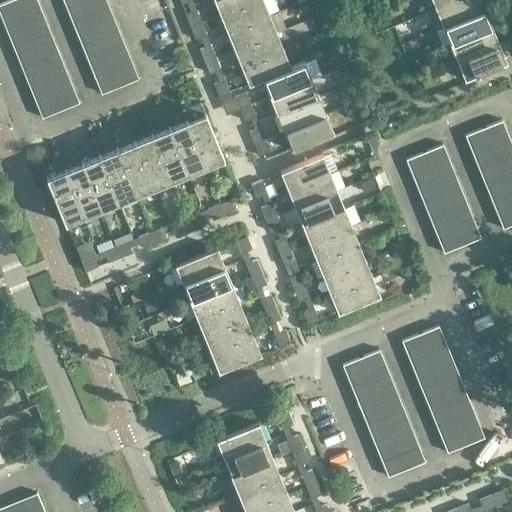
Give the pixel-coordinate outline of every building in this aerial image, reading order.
[(41,0),(0,0),(0,3),(42,115),(79,101),(41,0)] [(107,0),(64,0),(102,92),(139,77),(107,0)] [(253,0),(216,0),(222,13),(253,0)] [(268,15),(261,0),(253,0),(222,13),(229,30),(268,15)] [(483,10),(479,0),(456,0),(438,8),(445,25),(483,10)] [(202,21),(197,9),(185,14),(190,26),(202,21)] [(491,27),(483,10),(445,25),(452,43),(491,27)] [(275,32),(268,15),(229,30),(236,48),(275,32)] [(206,34),(202,21),(190,26),(195,38),(206,34)] [(498,44),(491,27),(452,43),(459,60),(498,44)] [(282,49),(275,32),(236,48),(243,65),(282,49)] [(216,56),(211,44),(200,49),(205,61),(216,56)] [(507,62),(507,61),(506,60),(505,61),(498,44),(459,60),(466,77),(464,78),(464,79),(507,62)] [(264,77),(289,67),(282,49),(243,65),(250,82),(248,83),(249,85),(264,78),(264,77)] [(221,68),(216,56),(205,61),(210,73),(221,68)] [(310,79),(303,63),(305,62),(305,60),(289,67),(264,77),(264,78),(271,95),(310,79)] [(230,91),(225,79),(214,83),(219,96),(230,91)] [(317,97),(310,79),(271,95),(278,113),(317,97)] [(251,104),(246,91),(235,96),(240,108),(251,104)] [(324,114),(317,97),(278,113),(286,130),(324,114)] [(256,116),(251,104),(240,108),(245,120),(256,116)] [(224,159),(205,112),(203,113),(204,115),(187,122),(205,164),(222,157),(222,159),(224,159)] [(334,132),(333,130),(331,131),(324,114),(286,130),(292,147),(290,148),(291,149),(334,132)] [(511,142),(501,116),(464,131),(502,224),(511,219),(511,142)] [(205,164),(187,122),(170,129),(187,171),(205,164)] [(265,138),(260,126),(249,131),(254,143),(265,138)] [(187,171),(170,129),(153,135),(170,178),(187,171)] [(170,178),(153,135),(135,143),(152,185),(170,178)] [(270,151),(265,138),(254,143),(259,155),(270,151)] [(444,140),(407,155),(445,248),(482,233),(444,140)] [(152,185),(135,143),(118,150),(135,192),(152,185)] [(135,192),(118,150),(100,157),(117,199),(135,192)] [(328,173),(321,156),(323,155),(323,154),(280,171),(281,173),(283,172),(289,189),(328,173)] [(117,199),(100,157),(83,164),(100,206),(117,199)] [(100,206),(83,164),(66,171),(83,213),(100,206)] [(83,213),(66,171),(48,178),(48,176),(46,176),(65,223),(67,222),(66,220),(83,213)] [(335,190),(328,173),(289,189),(297,206),(335,190)] [(267,192),(262,179),(251,184),(256,196),(267,192)] [(342,208),(335,190),(297,206),(304,223),(342,208)] [(237,209),(233,198),(220,203),(225,214),(237,209)] [(276,214),(271,202),(260,206),(265,219),(276,214)] [(225,214),(220,203),(208,208),(213,219),(225,214)] [(349,225),(342,208),(304,223),(311,241),(349,225)] [(202,223),(200,218),(198,212),(185,217),(190,228),(202,223)] [(281,226),(276,214),(265,219),(270,231),(281,226)] [(190,228),(185,217),(173,222),(178,233),(190,228)] [(357,243),(349,225),(311,241),(318,258),(357,243)] [(167,237),(165,232),(163,226),(151,231),(155,242),(167,237)] [(155,242),(151,231),(138,236),(143,247),(155,242)] [(253,248),(248,236),(236,241),(241,253),(253,248)] [(290,249),(285,237),(274,241),(279,254),(290,249)] [(132,252),(131,248),(128,240),(116,245),(120,256),(132,252)] [(364,260),(357,243),(318,258),(325,276),(364,260)] [(120,256),(116,245),(104,250),(108,261),(120,256)] [(223,266),(216,250),(218,249),(217,247),(175,264),(176,266),(178,265),(185,282),(223,266)] [(295,261),(290,249),(279,254),(284,266),(295,261)] [(98,266),(95,260),(93,255),(81,260),(85,271),(98,266)] [(262,271),(257,259),(246,263),(251,276),(262,271)] [(371,277),(364,260),(325,276),(332,293),(371,277)] [(230,284),(223,266),(185,282),(192,300),(230,284)] [(267,283),(262,271),(251,276),(256,288),(267,283)] [(305,284),(300,272),(289,276),(294,289),(305,284)] [(380,295),(380,294),(378,294),(371,277),(332,293),(339,310),(337,311),(338,313),(380,295)] [(237,301),(230,284),(192,300),(199,317),(237,301)] [(310,296),(305,284),(294,289),(298,301),(310,296)] [(276,306),(271,294),(260,298),(265,310),(276,306)] [(244,319),(237,301),(199,317),(206,334),(244,319)] [(281,318),(276,306),(265,310),(270,323),(281,318)] [(319,319),(314,307),(303,311),(308,324),(319,319)] [(252,336),(244,319),(206,334),(213,352),(252,336)] [(440,322),(403,337),(449,450),(486,435),(440,322)] [(290,341),(286,332),(285,329),(274,333),(279,345),(290,341)] [(261,354),(261,353),(260,352),(258,353),(252,336),(213,352),(220,369),(218,370),(218,371),(261,354)] [(380,346),(343,361),(389,474),(426,459),(380,346)] [(294,424),(289,411),(277,416),(282,428),(294,424)] [(264,442),(257,425),(259,424),(259,422),(216,439),(217,441),(219,440),(225,457),(264,442)] [(303,446),(298,434),(287,438),(292,451),(303,446)] [(271,459),(264,442),(225,457),(233,475),(271,459)] [(308,458),(303,446),(292,451),(297,463),(308,458)] [(278,476),(271,459),(233,475),(240,492),(278,476)] [(317,481),(312,469),(301,473),(306,486),(317,481)] [(285,494),(278,476),(240,492),(247,510),(285,494)] [(322,493),(317,481),(306,486),(311,498),(322,493)] [(508,500),(503,489),(491,494),(496,505),(508,500)] [(0,506),(0,511),(46,511),(38,491),(0,506)] [(290,511),(292,511),(285,494),(247,510),(247,511),(290,511)] [(496,505),(491,494),(479,499),(483,510),(496,505)] [(472,511),(471,508),(469,503),(456,508),(457,511),(472,511)]
